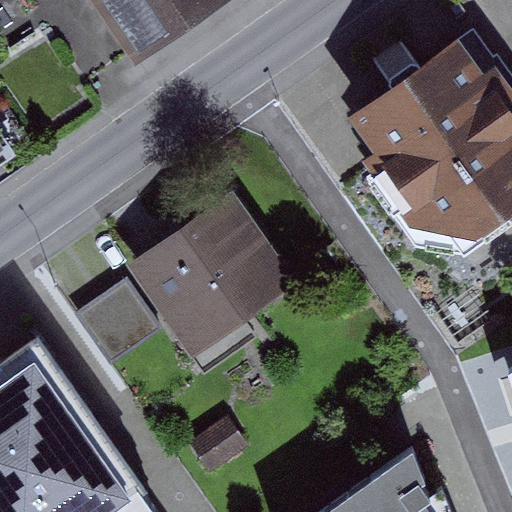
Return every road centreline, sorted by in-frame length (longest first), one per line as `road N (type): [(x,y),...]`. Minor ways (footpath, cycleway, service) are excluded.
road 1 (residential): [(251,57),(437,356),(501,511)]
road 2 (residential): [(0,234),(251,57)]
